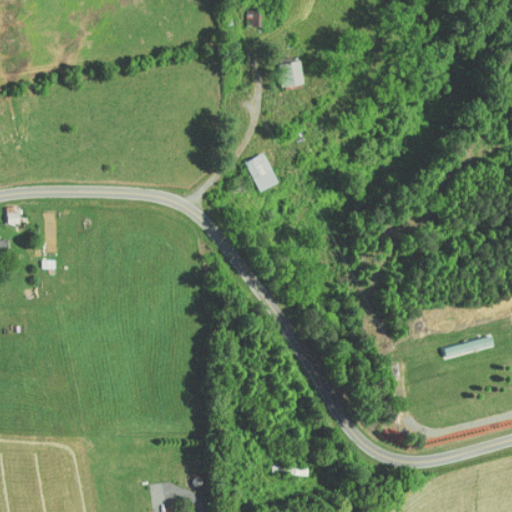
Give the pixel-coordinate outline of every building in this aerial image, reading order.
[(235,18),(250,19),(250,3),(235,3),(235,18)] [(267,58),(273,81),(293,76),(287,52),(267,58)] [(234,154),(246,184),(265,176),(253,146),(234,154)] [(0,216),(8,216),(7,198),(0,198),(0,216)] [(483,339),(481,330),(445,337),(446,346),(483,339)]
